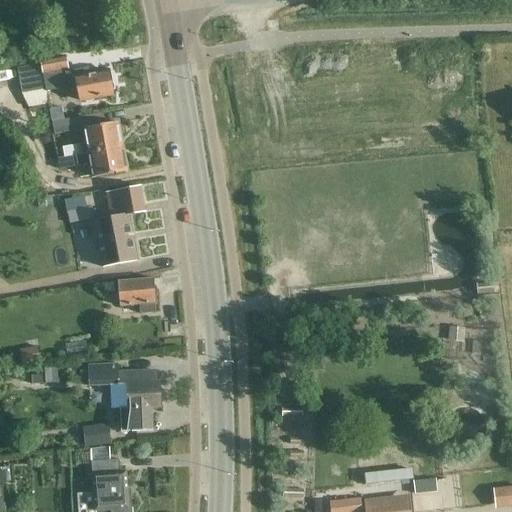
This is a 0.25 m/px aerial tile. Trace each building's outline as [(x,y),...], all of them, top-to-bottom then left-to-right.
[(40,62),(40,64),(43,82),(47,104),(48,104),(47,98),(53,97),(52,86),(48,87),(47,81),(55,80),(57,89),(76,86),(78,101),(111,95),(107,71),(88,74),(87,69),(67,72),(65,57),(40,62)] [(40,64),(17,69),(21,93),(29,108),(47,104),(43,82),(40,64)] [(61,108),(49,110),(51,122),(63,120),(61,108)] [(80,131),(78,117),(63,120),(51,122),(53,135),(80,131)] [(61,148),(62,158),(120,147),(116,123),(83,129),(85,143),(61,148)] [(120,147),(62,158),(57,159),(59,169),(64,168),(89,163),(91,178),(124,172),(120,147)] [(110,217),(93,221),(102,268),(136,261),(127,216),(144,212),(139,187),(106,194),(110,217)] [(69,224),(80,222),(78,211),(67,213),(69,224)] [(152,304),(153,304),(151,279),(118,281),(120,306),(138,305),(139,314),(153,313),(152,304)] [(113,282),(100,283),(100,294),(113,293),(113,282)] [(493,282),(475,284),(476,295),(494,293),(493,282)] [(449,327),(447,341),(463,343),(464,329),(449,327)] [(85,341),(64,344),(66,357),(87,354),(85,341)] [(38,347),(18,350),(21,366),(41,362),(38,347)] [(87,386),(109,385),(110,408),(118,408),(119,433),(150,432),(149,407),(159,407),(158,382),(155,382),(155,371),(117,373),(116,364),(86,365),(87,386)] [(43,375),(31,376),(31,385),(44,384),(43,375)] [(108,427),(82,430),(84,448),(110,445),(108,427)] [(90,475),(91,493),(75,494),(76,511),(96,511),(109,511),(131,511),(130,495),(127,495),(125,472),(119,473),(118,461),(90,463),(91,475),(90,475)] [(424,480),(412,481),(414,495),(425,494),(424,480)] [(511,484),(493,487),(495,506),(511,504),(511,484)] [(360,511),(359,499),(329,502),(329,511),(360,511)] [(405,511),(405,501),(368,505),(368,511),(405,511)]
